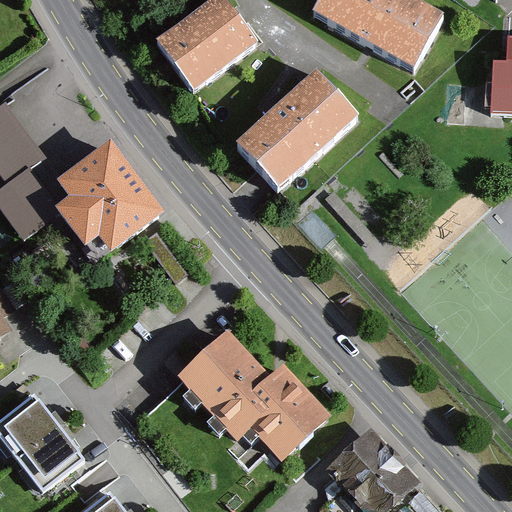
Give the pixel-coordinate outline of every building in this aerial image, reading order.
[(446,25),(400,0),(325,0),(313,23),(415,80),(446,25)] [(258,52),(220,1),(156,49),(194,100),(258,52)] [(500,71),(485,70),(483,115),(511,115),(511,41),(501,41),(500,71)] [(318,79),(234,153),(277,201),(360,127),(318,79)] [(47,162),(0,95),(0,181),(6,190),(33,171),(47,162)] [(163,221),(109,142),(43,186),(60,211),(48,219),(68,248),(93,231),(110,256),(163,221)] [(43,186),(33,171),(6,190),(0,193),(0,211),(18,238),(48,219),(60,211),(43,186)] [(0,336),(6,333),(0,322),(0,316),(17,308),(0,277),(0,336)] [(329,420),(279,364),(260,382),(217,334),(168,378),(227,443),(243,429),(277,466),(329,420)] [(0,432),(0,437),(21,464),(58,436),(35,406),(0,432)] [(21,464),(44,494),(81,466),(58,436),(21,464)] [(391,511),(415,491),(369,441),(327,478),(358,511),(391,511)] [(440,511),(423,493),(408,507),(413,511),(440,511)] [(98,511),(118,511),(111,502),(98,511)]
